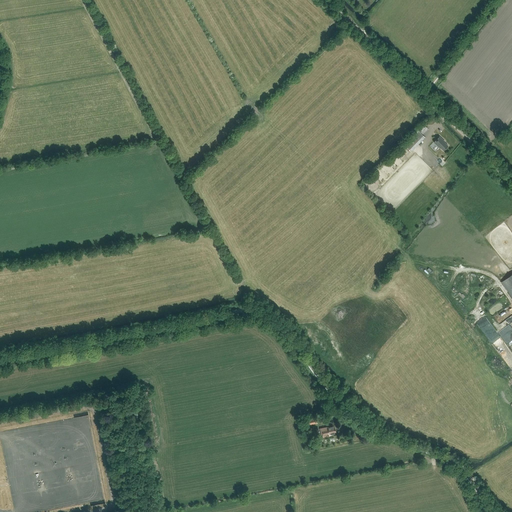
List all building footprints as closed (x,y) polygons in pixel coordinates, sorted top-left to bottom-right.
[(418,130),(420,132),(426,127),(423,124),(419,128),(419,129),(418,130)] [(425,137),(418,130),(404,144),(411,151),(425,137)] [(439,136),(434,142),(440,148),(440,147),(443,150),(448,145),(443,141),(444,140),(439,136)] [(440,274),(434,280),(443,289),(449,282),(440,274)] [(511,275),(502,282),(511,295),(511,275)] [(334,426),(321,429),(322,437),(330,436),(329,434),(336,433),(334,426)] [(350,435),(325,440),(326,444),(351,439),(350,435)]
